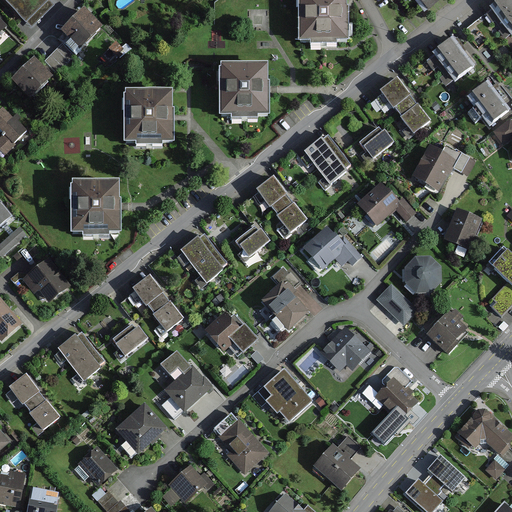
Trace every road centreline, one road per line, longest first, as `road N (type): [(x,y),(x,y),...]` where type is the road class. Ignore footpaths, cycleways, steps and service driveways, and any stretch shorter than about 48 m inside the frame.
road 1 (residential): [(43,334),(394,53)]
road 2 (residential): [(360,313),(326,314),(124,497)]
road 3 (residential): [(455,401),(358,511)]
road 4 (residential): [(439,213),(361,298),(360,313)]
road 5 (residential): [(455,401),(360,313)]
